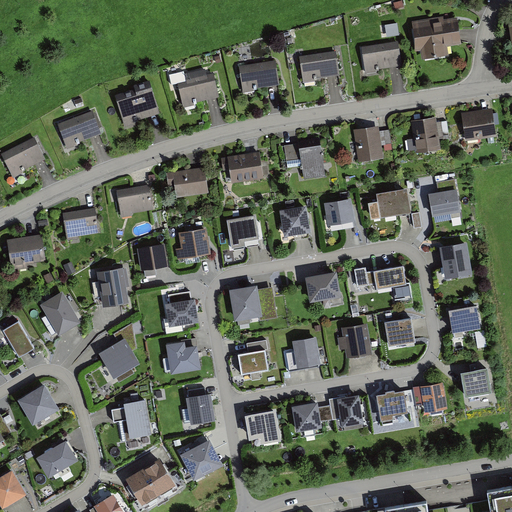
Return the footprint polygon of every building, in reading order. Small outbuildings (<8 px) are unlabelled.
[(445,46),(459,44),(455,13),(408,20),(413,52),(420,51),(421,59),(446,55),(445,46)] [(399,23),(383,25),(384,36),(401,34),(399,23)] [(396,40),(358,46),(363,74),(378,71),(377,68),(400,65),(396,40)] [(339,76),(335,50),(298,56),(302,82),(339,76)] [(255,90),(281,86),(278,62),(240,66),(243,94),(255,92),(255,90)] [(200,100),(220,95),(215,72),(207,73),(206,68),(186,73),(188,79),(178,81),(183,108),(201,104),(200,100)] [(136,120),(159,113),(149,81),(135,85),(136,89),(115,95),(125,128),(138,124),(136,120)] [(74,116),(83,113),(81,107),(72,111),(74,116)] [(466,142),(497,138),(493,110),(462,114),(466,142)] [(77,144),(102,134),(93,111),(58,124),(68,150),(78,146),(77,144)] [(415,152),(441,148),(436,118),(410,122),(415,152)] [(21,171),(44,159),(34,138),(0,154),(0,156),(11,180),(23,175),(21,171)] [(359,172),(385,169),(384,161),(392,160),(390,140),(379,142),(379,138),(355,141),(359,172)] [(305,188),(327,185),(322,150),(299,153),(282,155),(286,179),(303,176),(305,188)] [(232,195),(265,190),(261,164),(228,169),(232,195)] [(407,208),(402,177),(372,181),(377,212),(407,208)] [(177,209),(210,205),(206,178),(167,183),(168,196),(176,196),(177,209)] [(457,210),(454,189),(428,192),(431,214),(457,210)] [(132,224),(154,221),(150,196),(117,202),(122,229),(133,227),(132,224)] [(351,219),(348,196),(323,200),(327,223),(351,219)] [(307,231),(302,206),(278,210),(282,235),(307,231)] [(252,215),(223,219),(227,247),(242,245),(241,239),(255,237),(252,215)] [(77,245),(100,242),(97,219),(64,224),(68,250),(78,249),(77,245)] [(203,227),(178,231),(180,247),(175,248),(176,258),(207,253),(203,227)] [(165,241),(138,245),(141,266),(168,262),(165,241)] [(468,273),(463,242),(440,246),(445,276),(468,273)] [(11,277),(46,272),(43,246),(7,251),(11,277)] [(403,283),(400,265),(365,270),(366,282),(374,281),(374,287),(403,283)] [(122,268),(95,272),(100,304),(123,301),(120,284),(124,283),(122,268)] [(333,271),(304,276),(309,300),(337,295),(333,271)] [(252,285),(227,289),(232,317),(257,313),(252,289),(252,285)] [(270,286),(252,289),(257,313),(258,318),(275,315),(270,286)] [(76,321),(59,292),(39,303),(56,332),(76,321)] [(472,296),(446,301),(452,331),(477,326),(472,296)] [(193,319),(189,298),(165,302),(168,323),(193,319)] [(411,341),(408,316),(383,320),(386,344),(411,341)] [(15,354),(32,345),(18,319),(1,329),(15,354)] [(130,322),(112,332),(116,341),(122,338),(128,349),(135,344),(130,322)] [(369,351),(364,323),(341,327),(342,335),(338,335),(340,346),(345,345),(347,355),(369,351)] [(197,368),(193,336),(165,339),(169,371),(197,368)] [(318,361),(313,336),(292,340),(297,365),(318,361)] [(266,337),(248,340),(249,347),(241,348),(244,367),(269,363),(266,337)] [(116,341),(97,353),(110,375),(135,360),(128,349),(122,338),(116,341)] [(485,367),(460,373),(467,405),(492,399),(485,367)] [(205,381),(183,385),(189,420),(212,416),(205,381)] [(441,381),(420,385),(425,410),(446,406),(441,381)] [(43,384),(18,399),(31,421),(56,407),(43,384)] [(146,432),(141,389),(122,391),(127,434),(146,432)] [(398,389),(376,393),(380,416),(402,413),(398,389)] [(356,393),(337,397),(342,424),(361,421),(356,393)] [(314,401),(290,405),(294,427),(318,423),(314,401)] [(272,409),(245,414),(248,435),(257,433),(258,441),(276,438),(272,409)] [(208,437),(180,453),(192,476),(221,460),(208,437)] [(74,457),(63,439),(35,456),(47,474),(74,457)] [(163,451),(128,472),(143,496),(178,475),(163,451)] [(9,470),(0,475),(0,503),(21,492),(9,470)] [(511,511),(511,487),(489,491),(492,511),(511,511)] [(122,511),(111,493),(93,504),(97,511),(122,511)] [(428,511),(427,503),(387,510),(386,511),(428,511)]
